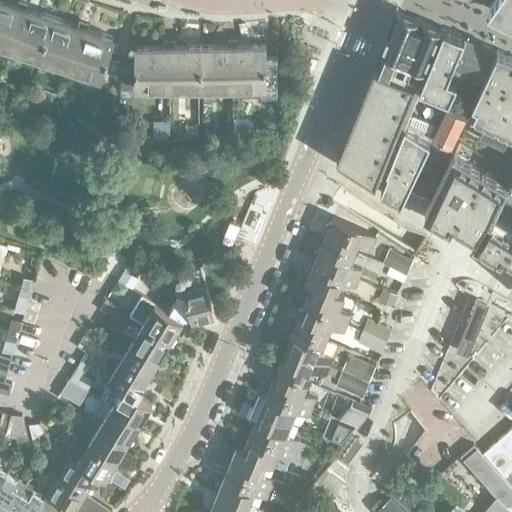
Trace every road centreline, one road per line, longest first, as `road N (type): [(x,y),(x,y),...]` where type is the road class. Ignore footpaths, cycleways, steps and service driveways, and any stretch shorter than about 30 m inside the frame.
road 1 (secondary): [(141,511),(200,408),(372,1)]
road 2 (residential): [(511,37),(435,9),(372,1)]
